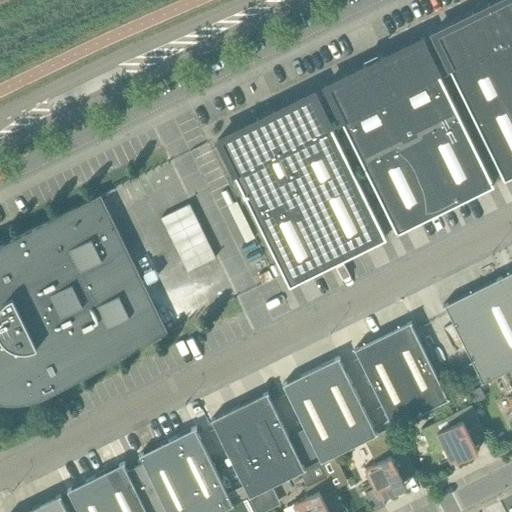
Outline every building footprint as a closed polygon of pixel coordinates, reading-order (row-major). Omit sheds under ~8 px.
[(511,174),(511,0),(500,0),(433,33),(432,34),(432,35),(432,36),(433,36),(433,37),(434,37),(504,178),(511,174)] [(493,184),(424,42),(424,41),(425,41),(425,40),(424,39),(423,39),(422,39),(325,86),(325,87),(324,88),(324,89),(325,90),(326,90),(327,90),(397,232),(493,184)] [(219,143),(289,285),(386,237),(316,95),(317,94),(317,93),(317,92),(316,92),(315,92),(314,92),(218,139),(217,140),(217,141),(217,142),(217,143),(218,143),(219,143)] [(166,331),(100,196),(0,244),(0,395),(4,396),(15,397),(27,396),(38,393),(49,389),(46,383),(54,379),(56,385),(166,331)] [(189,203),(160,217),(187,271),(215,257),(189,203)] [(480,382),(511,366),(511,270),(443,305),(443,306),(444,305),(481,380),(480,381),(480,382)] [(354,348),(392,425),(449,398),(448,396),(447,397),(414,330),(410,322),(412,321),(411,320),(354,348)] [(282,384),(320,461),(377,433),(377,431),(375,432),(339,357),(340,357),(339,356),(282,384)] [(471,391),(467,393),(472,403),(476,401),(484,397),(479,387),(471,391)] [(248,496),(269,486),(306,468),(305,467),(304,467),(271,401),(267,393),(268,392),(268,391),(211,419),(248,496)] [(455,459),(456,461),(477,450),(474,443),(487,437),(471,404),(420,428),(433,453),(444,448),(450,461),(455,459)] [(377,433),(364,439),(375,462),(365,467),(375,487),(378,494),(379,496),(380,496),(383,494),(384,496),(399,489),(406,486),(404,482),(403,480),(416,473),(404,450),(399,440),(392,425),(377,433)] [(196,426),(139,454),(143,463),(167,511),(215,511),(233,503),(233,502),(232,503),(199,436),(195,428),(196,427),(196,426)] [(308,495),(293,502),(297,511),(334,511),(343,507),(337,494),(334,488),(329,478),(327,475),(320,461),(306,468),(300,471),(307,485),(304,486),(308,495)] [(123,462),(67,490),(77,511),(167,511),(143,463),(127,471),(123,462)] [(338,473),(329,478),(334,488),(347,482),(344,475),(338,473)] [(269,486),(248,496),(249,496),(255,510),(276,500),(269,486)] [(375,487),(365,491),(374,510),(385,505),(380,496),(379,496),(378,494),(375,487)] [(60,493),(21,511),(68,511),(60,495),(61,494),(60,493)] [(256,511),(249,496),(224,508),(225,511),(256,511)]
